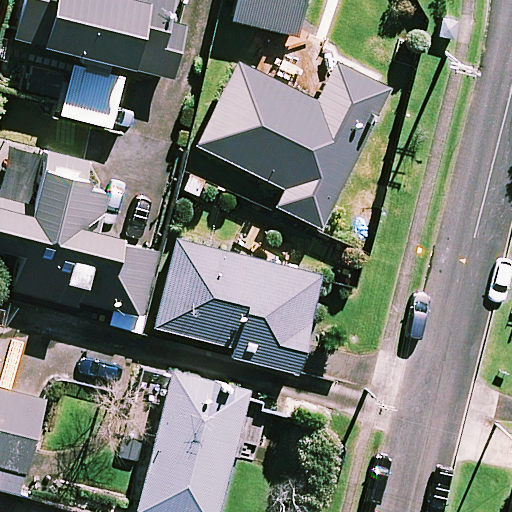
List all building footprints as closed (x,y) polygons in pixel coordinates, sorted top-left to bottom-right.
[(21,0),(12,37),(72,52),(67,69),(31,60),(22,93),(52,101),(48,114),(108,129),(125,66),(168,77),(182,25),(163,20),(168,0),(21,0)] [(301,0),(235,0),(232,21),(295,34),(301,0)] [(385,85),(327,57),(307,98),(233,63),(193,144),(282,187),(272,206),(317,227),(385,85)] [(84,165),(5,143),(0,160),(0,247),(20,253),(11,287),(134,323),(155,249),(91,230),(103,190),(79,183),(84,165)] [(318,273),(173,237),(151,326),(232,346),(230,355),(294,371),(318,273)] [(213,511),(243,394),(166,375),(132,510),(139,511),(213,511)] [(41,402),(0,390),(0,488),(17,493),(41,402)]
